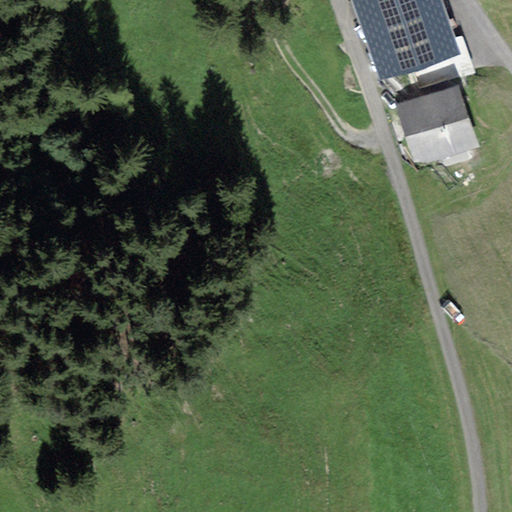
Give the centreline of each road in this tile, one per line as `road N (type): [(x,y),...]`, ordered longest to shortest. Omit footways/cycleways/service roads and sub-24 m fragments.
road 1 (track): [(337,0),(469,408),(478,511)]
road 2 (track): [(385,139),(346,138),(252,0)]
